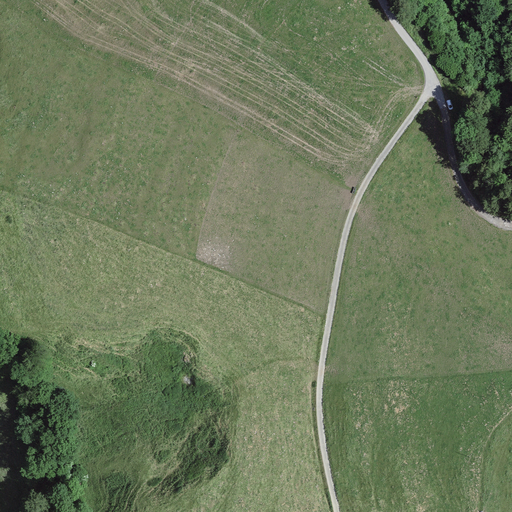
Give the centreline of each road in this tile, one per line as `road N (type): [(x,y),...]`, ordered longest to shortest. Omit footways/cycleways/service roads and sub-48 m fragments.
road 1 (unclassified): [(432,83),(359,199),(332,300),(321,395),(335,511)]
road 2 (unclassified): [(432,83),(475,206),(511,226)]
